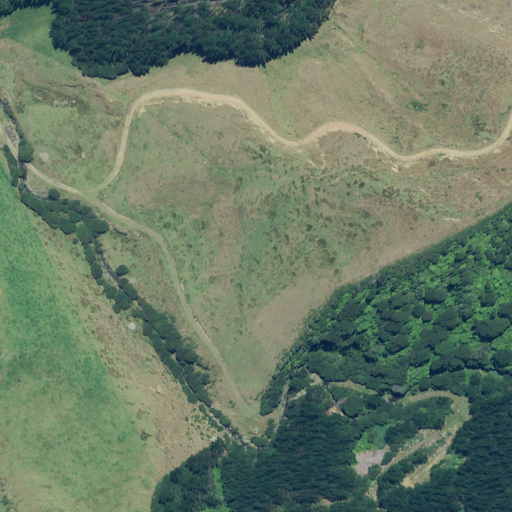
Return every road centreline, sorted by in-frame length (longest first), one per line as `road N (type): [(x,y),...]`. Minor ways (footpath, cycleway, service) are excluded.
road 1 (track): [(86,193),(164,242),(189,310),(256,414),(282,409),(325,381),(392,397),(435,392),(462,400),(460,416),(382,475),(384,499),(404,511)]
road 2 (track): [(511,119),(488,148),(401,156),(352,127),(294,140),(272,133),(229,98),(147,94),(126,125),(118,170),(86,193),(29,163),(0,124)]
